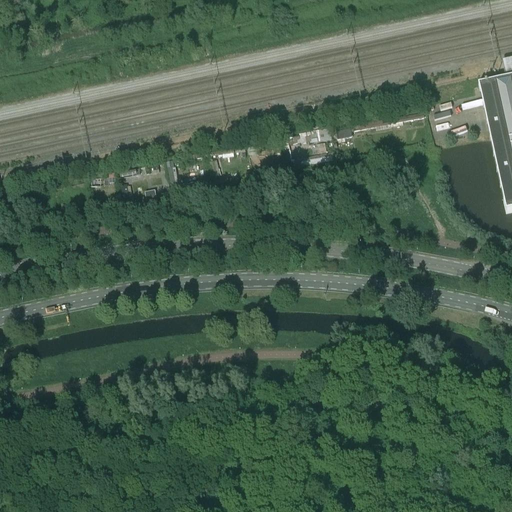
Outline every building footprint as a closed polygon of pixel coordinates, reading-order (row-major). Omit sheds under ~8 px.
[(511,78),(479,86),(486,121),(487,123),(494,155),(500,186),(506,213),(511,211),(511,78)] [(352,139),(350,130),(335,132),(337,141),(352,139)] [(257,146),(247,147),(249,158),(258,157),(257,146)] [(245,150),(235,151),(236,155),(242,154),(243,159),(246,158),(245,150)] [(232,151),(211,154),(212,158),(223,157),(223,160),(233,158),(232,151)] [(315,160),(303,162),(304,167),(336,161),(335,156),(315,160)] [(171,162),(166,163),(171,189),(178,188),(174,169),(173,170),(171,162)] [(157,166),(145,169),(146,176),(159,173),(157,166)] [(209,181),(180,188),(182,197),(211,190),(209,181)] [(62,185),(48,188),(50,197),(64,194),(62,185)] [(155,192),(145,194),(146,202),(156,200),(155,192)]
